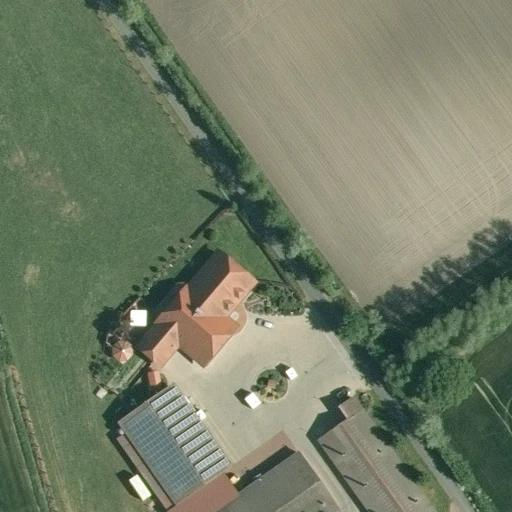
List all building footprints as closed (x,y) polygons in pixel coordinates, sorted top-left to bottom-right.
[(253,284),(218,254),(138,347),(160,366),(178,345),(203,366),(231,332),(218,321),(232,305),(234,307),(253,284)] [(232,468),(174,385),(111,428),(169,511),(221,475),(232,468)] [(427,386),(418,393),(422,398),(432,392),(427,386)] [(432,511),(352,398),(338,408),(346,421),(319,440),(369,511),(432,511)] [(237,498),(216,511),(338,511),(340,511),(300,454),(237,498)] [(216,511),(237,498),(221,475),(169,511),(216,511)]
